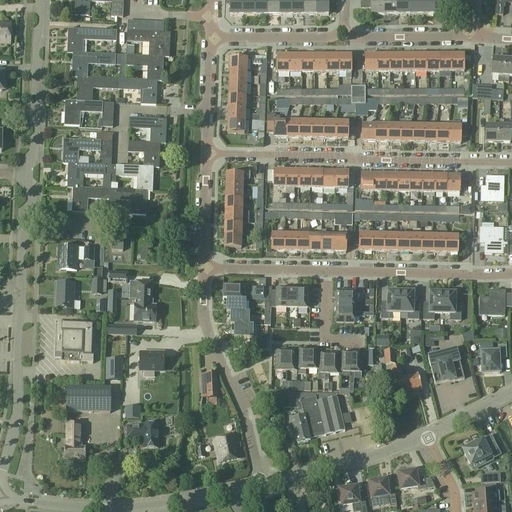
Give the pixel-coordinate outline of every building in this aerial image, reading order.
[(74,0),(74,17),(89,17),(90,3),(112,4),(111,0),(74,0)] [(229,0),(229,17),(242,17),(241,0),(229,0)] [(241,0),(242,17),(254,17),(254,0),(241,0)] [(266,17),(266,0),(254,0),(254,17),(266,17)] [(279,17),(278,0),(266,0),(266,17),(279,17)] [(278,0),(279,17),(291,17),(291,0),(278,0)] [(291,0),(291,17),(303,17),(303,0),(291,0)] [(315,0),(303,0),(303,17),(316,17),(315,0)] [(315,0),(316,17),(329,17),(328,0),(315,0)] [(383,17),(383,0),(370,0),(371,4),(371,10),(371,17),(383,17)] [(396,17),(395,0),(383,0),(383,17),(396,17)] [(408,0),(395,0),(396,17),(408,16),(408,0)] [(421,16),(420,0),(408,0),(408,16),(421,16)] [(433,16),(432,0),(420,0),(421,16),(433,16)] [(445,0),(432,0),(433,16),(446,16),(446,9),(446,4),(445,0)] [(504,3),(511,3),(511,0),(495,0),(494,16),(503,17),(504,3)] [(112,6),(111,12),(111,18),(123,18),(123,13),(123,7),(112,6)] [(139,34),(139,23),(127,22),(127,33),(139,34)] [(0,45),(10,46),(11,24),(0,23),(0,45)] [(67,55),(73,56),(82,56),(82,42),(116,43),(116,33),(68,31),(67,55)] [(145,34),(139,34),(127,33),(126,44),(150,45),(149,59),(163,59),(169,60),(170,35),(163,35),(157,34),(151,34),(145,34)] [(77,79),(87,80),(87,66),(120,67),(120,58),(82,56),(73,56),(72,79),(77,79)] [(426,57),(426,74),(439,74),(439,56),(426,57)] [(439,56),(439,74),(452,73),(451,56),(439,56)] [(451,56),(452,73),(464,73),(464,56),(451,56)] [(289,58),(289,75),(302,74),(302,57),(289,58)] [(302,57),(302,74),(314,74),(314,57),(302,57)] [(314,57),(314,74),(326,74),(326,57),(314,57)] [(339,74),(338,57),(326,57),(326,74),(339,74)] [(351,57),(338,57),(339,74),(346,74),(346,80),(351,80),(351,74),(351,57)] [(378,74),(378,57),(365,57),(365,74),(378,74)] [(390,57),(378,57),(378,74),(390,74),(390,57)] [(390,57),(390,74),(402,74),(402,79),(403,79),(402,57),(390,57)] [(415,74),(415,57),(402,57),(403,79),(414,79),(414,74),(415,74)] [(426,57),(415,57),(415,74),(426,74),(426,57)] [(120,58),(120,67),(120,81),(125,81),(125,67),(147,68),(147,82),(157,82),(162,83),(163,59),(149,59),(133,58),(126,58),(120,58)] [(264,58),(251,58),(251,61),(252,61),(252,66),(260,66),(260,74),(266,74),(267,61),(264,61),(264,58)] [(277,75),(289,75),(289,58),(277,58),(277,75)] [(229,73),(247,74),(247,61),(230,60),(229,73)] [(503,84),(505,61),(492,60),(491,77),(498,77),(498,83),(503,84)] [(511,61),(505,61),(503,84),(508,84),(509,78),(511,77),(511,61)] [(229,85),(246,86),(247,74),(229,73),(229,85)] [(76,103),(91,104),(92,90),(119,91),(120,81),(87,80),(77,79),(76,103)] [(141,106),(156,107),(157,82),(125,81),(120,81),(119,91),(141,92),(141,106)] [(229,85),(228,97),(246,98),(246,86),(229,85)] [(339,91),(339,97),(351,97),(351,88),(351,87),(344,87),(339,87),(339,91)] [(365,97),(365,91),(365,88),(351,87),(351,88),(351,97),(351,100),(351,106),(355,106),(365,106),(365,101),(365,97)] [(302,91),(302,98),(314,97),(314,88),(314,91),(302,91)] [(314,88),(314,97),(327,97),(326,91),(326,89),(314,88)] [(228,110),(245,110),(246,98),(228,97),(228,110)] [(324,107),(326,107),(326,113),(333,112),(333,107),(336,107),(336,100),(324,100),(324,107)] [(355,114),(355,106),(351,106),(351,100),(336,100),(336,107),(339,107),(339,114),(355,114)] [(365,106),(355,106),(355,114),(355,118),(362,118),(368,117),(368,112),(377,112),(377,107),(377,100),(365,101),(365,106)] [(451,106),(451,100),(436,100),(436,106),(439,106),(438,112),(450,114),(451,106)] [(288,110),(290,107),(290,101),(280,101),(276,101),(276,110),(280,110),(286,110),(288,110)] [(511,102),(508,102),(510,109),(510,119),(510,127),(503,127),(504,122),(498,122),(498,127),(498,144),(510,144),(510,133),(511,133),(511,102)] [(76,103),(65,103),(64,127),(80,127),(80,113),(102,114),(102,110),(102,104),(91,104),(76,103)] [(228,122),(245,123),(245,110),(228,110),(228,122)] [(264,123),(265,111),(259,111),(258,116),(252,116),(252,123),(258,123),(264,123)] [(113,117),(102,116),(101,120),(99,120),(97,131),(102,131),(102,128),(101,128),(101,122),(113,123),(113,117)] [(274,140),(286,140),(286,123),(279,123),(279,119),(275,119),(275,117),(267,117),(267,135),(274,135),(274,140)] [(166,121),(129,119),(128,130),(151,131),(150,144),(160,145),(165,145),(166,121)] [(399,144),(411,144),(412,127),(412,121),(399,121),(399,127),(399,144)] [(244,135),(245,123),(228,122),(227,134),(244,135)] [(257,139),(264,140),(264,123),(258,123),(252,123),(251,132),(258,133),(257,139)] [(286,123),(286,140),(299,140),(299,123),(286,123)] [(299,123),(299,140),(311,141),(311,123),(299,123)] [(311,123),(311,141),(323,141),(323,124),(311,123)] [(436,127),(436,144),(448,145),(448,125),(448,123),(448,128),(436,127)] [(448,125),(448,145),(460,145),(461,138),(466,139),(467,125),(460,125),(460,123),(448,123),(448,125)] [(323,124),(323,141),(335,141),(336,124),(323,124)] [(348,124),(336,124),(335,141),(354,141),(354,125),(348,125),(348,124)] [(362,143),(374,143),(374,126),(362,126),(362,143)] [(374,126),(374,143),(387,143),(387,126),(374,126)] [(387,143),(399,144),(399,127),(387,126),(387,143)] [(412,127),(411,144),(423,144),(424,127),(412,127)] [(424,127),(423,144),(436,144),(436,127),(424,127)] [(498,144),(498,127),(485,127),(485,144),(498,144)] [(112,135),(96,134),(96,139),(95,142),(63,141),(62,165),(68,165),(77,166),(78,152),(100,153),(100,148),(100,142),(112,143),(112,135)] [(144,155),(143,168),(153,169),(159,169),(160,145),(150,144),(128,144),(127,154),(144,155)] [(67,189),(72,189),(82,189),(82,176),(103,177),(102,190),(109,191),(110,184),(110,167),(99,166),(77,166),(68,165),(67,189)] [(110,167),(110,184),(116,184),(116,177),(138,178),(137,192),(146,192),(152,192),(153,169),(143,168),(110,167)] [(273,189),(285,189),(286,173),(273,172),(273,189)] [(226,175),(225,188),(242,189),(243,181),(249,181),(250,173),(242,173),(242,175),(226,175)] [(286,173),(285,189),(298,190),(298,173),(286,173)] [(310,190),(310,173),(298,173),(298,190),(310,190)] [(310,190),(322,190),(322,173),(310,173),(310,190)] [(322,173),(322,190),(334,190),(334,174),(322,173)] [(334,174),(334,190),(348,191),(348,174),(334,174)] [(360,193),(373,193),(373,176),(361,176),(360,193)] [(373,176),(373,193),(385,193),(386,177),(373,176)] [(385,193),(397,193),(398,177),(386,177),(385,193)] [(398,177),(397,193),(409,194),(410,177),(398,177)] [(410,177),(409,194),(422,194),(423,177),(410,177)] [(434,194),(435,178),(423,177),(422,194),(434,194)] [(434,194),(446,194),(446,178),(435,178),(434,194)] [(446,178),(446,194),(459,195),(460,178),(446,178)] [(480,193),(480,204),(503,204),(504,178),(485,178),(485,193),(480,193)] [(242,189),(225,188),(225,200),(242,200),(242,189)] [(102,190),(82,189),(72,189),(71,214),(86,214),(87,200),(109,201),(109,191),(102,190)] [(109,191),(109,201),(108,209),(108,215),(116,216),(117,201),(131,202),(130,216),(145,217),(146,192),(137,192),(109,191)] [(334,206),(334,212),(352,212),(353,195),(347,194),(347,206),(334,206)] [(225,212),(242,213),(242,200),(225,200),(225,212)] [(354,213),(372,213),(372,207),(361,207),(361,201),(355,201),(354,213)] [(321,206),(321,202),(316,202),(316,205),(310,205),(310,212),(321,212),(321,206)] [(372,213),(385,213),(385,207),(385,203),(372,202),(372,207),(372,213)] [(507,213),(507,205),(498,205),(498,213),(507,213)] [(225,225),(241,225),(242,213),(225,212),(225,225)] [(333,215),(333,222),(334,222),(333,227),(352,227),(352,216),(333,215)] [(433,224),(433,217),(421,217),(421,223),(421,229),(427,229),(427,224),(433,224)] [(225,225),(224,237),(241,237),(241,225),(225,225)] [(508,256),(508,253),(508,248),(502,248),(503,230),(479,229),(479,245),(484,245),(484,255),(508,256)] [(321,237),(320,254),(332,254),(333,237),(326,237),(326,231),(321,231),(321,237)] [(271,253),(284,253),(284,236),(272,236),(271,253)] [(284,236),(284,253),(296,253),(297,236),(284,236)] [(296,253),(308,254),(309,237),(297,236),(296,253)] [(359,253),(372,253),(372,236),(359,236),(359,253)] [(372,236),(372,253),(384,254),(384,236),(372,236)] [(384,236),(384,254),(396,254),(396,237),(384,236)] [(241,237),(224,237),(224,250),(241,250),(241,237)] [(309,237),(308,254),(320,254),(321,237),(309,237)] [(333,237),(332,254),(346,255),(346,238),(333,237)] [(396,237),(396,254),(408,254),(408,237),(396,237)] [(408,254),(420,255),(421,237),(408,237),(408,254)] [(421,237),(420,255),(432,255),(433,237),(421,237)] [(432,255),(445,255),(445,238),(433,237),(432,255)] [(445,238),(445,255),(457,255),(458,238),(445,238)] [(112,242),(111,251),(122,252),(123,243),(112,242)] [(94,249),(84,248),(84,249),(58,248),(57,264),(59,264),(59,272),(76,272),(76,262),(83,262),(84,262),(84,266),(94,267),(94,249)] [(108,284),(127,285),(128,273),(109,272),(108,284)] [(101,296),(101,294),(102,281),(93,280),(92,295),(101,296)] [(129,301),(136,301),(137,300),(151,301),(151,283),(137,283),(130,283),(129,301)] [(74,285),(57,284),(56,310),(80,311),(80,303),(73,303),(74,285)] [(222,300),(223,300),(242,301),(242,288),(222,288),(222,300)] [(265,301),(265,288),(255,288),(255,301),(265,302),(265,301)] [(275,308),(286,309),(286,290),(276,290),(275,308)] [(286,290),(286,309),(296,309),(297,290),(286,290)] [(297,290),(296,309),(307,309),(308,291),(297,290)] [(390,293),(387,292),(387,307),(381,307),(381,320),(392,320),(392,314),(400,314),(400,293),(398,293),(397,290),(391,290),(390,293)] [(336,302),(354,303),(355,292),(336,291),(336,302)] [(403,293),(400,293),(400,314),(408,314),(408,321),(419,321),(419,307),(413,307),(413,293),(411,293),(409,291),(404,291),(403,293)] [(432,293),(429,293),(429,308),(423,308),(423,321),(434,321),(434,315),(442,315),(442,294),(440,294),(439,291),(433,291),(432,293)] [(479,299),(478,317),(504,318),(505,292),(494,291),(494,299),(479,299)] [(445,294),(442,294),(442,315),(450,315),(449,322),(461,322),(461,308),(455,308),(455,294),(453,294),(451,292),(446,292),(445,294)] [(137,300),(136,301),(136,306),(135,306),(134,324),(155,324),(155,307),(150,307),(151,301),(137,300)] [(226,313),(230,313),(245,313),(249,313),(249,303),(245,303),(245,301),(242,301),(223,300),(223,307),(226,307),(226,313)] [(107,301),(106,309),(115,310),(115,301),(107,301)] [(336,313),(354,313),(354,303),(336,302),(336,313)] [(370,307),(370,314),(373,314),(373,307),(373,303),(368,303),(365,303),(365,307),(370,307)] [(230,313),(229,326),(233,326),(249,326),(249,313),(245,313),(230,313)] [(354,313),(336,313),(335,324),(354,324),(354,319),(364,319),(364,318),(376,318),(376,315),(373,315),(373,314),(370,314),(365,314),(354,314),(354,313)] [(55,323),(54,344),(82,345),(81,364),(92,365),(94,325),(55,323)] [(233,326),(233,339),(242,339),(242,342),(247,342),(247,339),(250,339),(249,351),(267,352),(267,340),(252,339),(253,326),(249,326),(233,326)] [(126,328),(107,327),(106,335),(126,336),(126,328)] [(507,332),(497,332),(497,341),(507,341),(507,332)] [(473,333),(461,336),(464,345),(474,342),(473,333)] [(388,348),(388,337),(376,337),(376,348),(388,348)] [(82,345),(54,344),(54,354),(61,354),(61,363),(81,364),(82,345)] [(499,374),(499,359),(506,359),(506,346),(497,347),(498,352),(480,353),(480,360),(484,360),(484,374),(499,374)] [(456,349),(428,357),(435,386),(453,380),(454,382),(464,379),(456,349)] [(297,351),(297,354),(297,370),(307,370),(307,352),(297,351)] [(384,352),(385,366),(395,365),(394,351),(384,352)] [(307,352),(307,370),(317,370),(318,356),(318,352),(307,352)] [(275,372),(285,372),(286,353),(275,353),(275,372)] [(286,353),(285,372),(296,372),(297,370),(297,354),(286,353)] [(140,355),(139,372),(163,372),(163,362),(164,362),(164,361),(163,361),(163,355),(140,355)] [(340,378),(350,378),(350,355),(339,355),(339,356),(339,373),(340,373),(340,378)] [(350,378),(350,384),(353,385),(354,373),(361,373),(361,355),(350,355),(350,378)] [(328,356),(318,356),(317,370),(317,375),(324,375),(324,380),(328,380),(328,375),(328,356)] [(328,356),(328,375),(339,375),(339,373),(339,356),(328,356)] [(106,386),(120,386),(121,364),(107,364),(106,386)] [(390,369),(393,382),(394,385),(392,386),(393,392),(396,392),(396,395),(411,391),(412,394),(422,391),(418,375),(403,379),(400,367),(390,369)] [(206,375),(207,400),(217,400),(216,374),(206,375)] [(337,393),(339,393),(339,390),(339,388),(332,388),(332,384),(328,384),(328,393),(337,393)] [(66,388),(66,414),(111,415),(111,389),(66,388)] [(283,394),(283,410),(295,410),(296,394),(283,394)] [(296,394),(295,410),(298,410),(300,418),(304,417),(310,440),(315,438),(345,431),(337,399),(337,396),(328,395),(315,395),(296,394)] [(125,408),(125,420),(139,420),(139,408),(125,408)] [(183,417),(174,417),(174,436),(183,436),(183,417)] [(300,418),(291,420),(294,432),(293,432),(294,437),(295,436),(297,445),(310,442),(310,440),(304,417),(300,418)] [(64,448),(64,460),(72,460),(72,463),(85,463),(85,448),(81,448),(81,424),(66,424),(66,448),(64,448)] [(142,439),(142,449),(158,449),(158,425),(142,425),(142,427),(126,427),(126,439),(142,439)] [(240,459),(235,436),(213,441),(218,464),(240,459)] [(483,441),(462,451),(470,467),(482,461),(484,466),(492,462),(492,460),(500,456),(499,455),(494,444),(491,437),(490,438),(484,441),(483,441)] [(205,459),(204,448),(196,449),(198,460),(205,459)] [(115,449),(116,463),(134,462),(133,449),(115,449)] [(399,474),(397,475),(400,491),(417,488),(418,492),(426,490),(424,478),(417,479),(416,472),(407,473),(405,472),(400,473),(399,474)] [(480,477),(480,485),(500,484),(499,476),(480,477)] [(368,483),(371,500),(388,497),(390,508),(396,507),(393,487),(387,487),(386,481),(378,482),(376,481),(371,481),(370,483),(368,483)] [(473,505),(492,503),(491,493),(496,493),(495,486),(481,487),(482,493),(472,494),(473,505)] [(340,490),(339,491),(341,507),(352,506),(352,511),(366,511),(364,494),(358,495),(357,488),(348,489),(347,488),(342,489),(340,490)] [(418,500),(419,507),(426,506),(425,498),(418,500)] [(473,505),(473,511),(492,511),(492,503),(473,505)]
